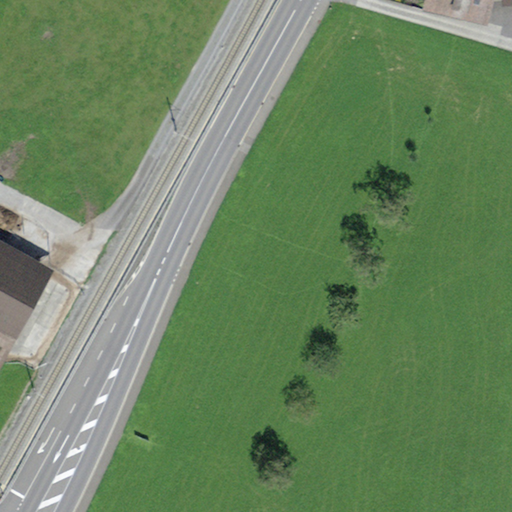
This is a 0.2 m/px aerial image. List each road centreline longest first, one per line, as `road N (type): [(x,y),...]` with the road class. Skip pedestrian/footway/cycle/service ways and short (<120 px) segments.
road 1 (secondary): [(44,511),(176,232),(300,0)]
road 2 (track): [(236,0),(118,213),(87,242)]
